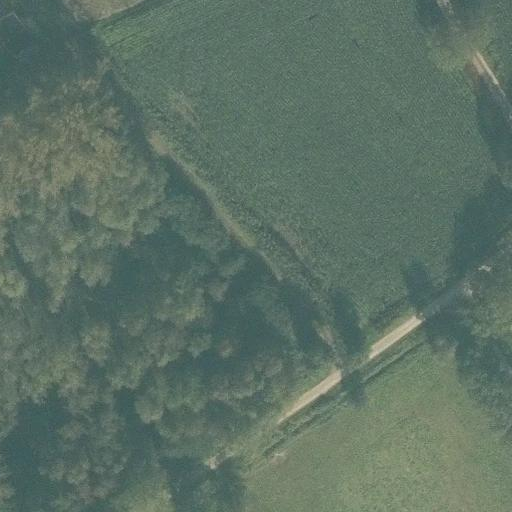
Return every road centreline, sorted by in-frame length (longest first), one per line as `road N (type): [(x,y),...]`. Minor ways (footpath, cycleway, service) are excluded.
road 1 (unclassified): [(135,511),(511,242)]
road 2 (track): [(442,0),(511,123)]
